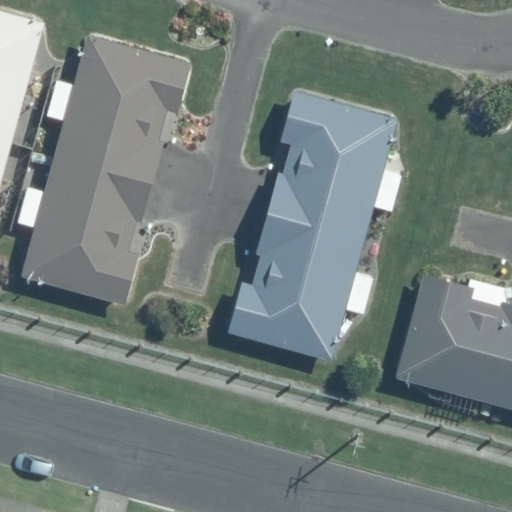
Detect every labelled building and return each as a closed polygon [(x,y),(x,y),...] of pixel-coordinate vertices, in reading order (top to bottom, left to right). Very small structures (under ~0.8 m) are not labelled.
[(35,24),(0,13),(0,146),(2,147),(35,24)] [(81,32),(47,149),(146,179),(157,143),(151,141),(161,109),(173,112),(187,63),(81,32)] [(388,120),(284,91),(271,136),(282,140),(275,175),(266,173),(255,215),(355,243),(388,120)] [(11,271),(114,303),(129,257),(117,254),(126,219),(134,221),(146,179),(47,149),(11,271)] [(323,361),(355,243),(255,215),(245,252),(251,254),(242,285),(230,283),(216,332),(323,361)] [(386,376),(503,409),(511,378),(511,303),(496,299),(494,305),(463,296),(465,283),(416,270),(386,376)] [(511,411),(511,378),(503,409),(511,411)]
